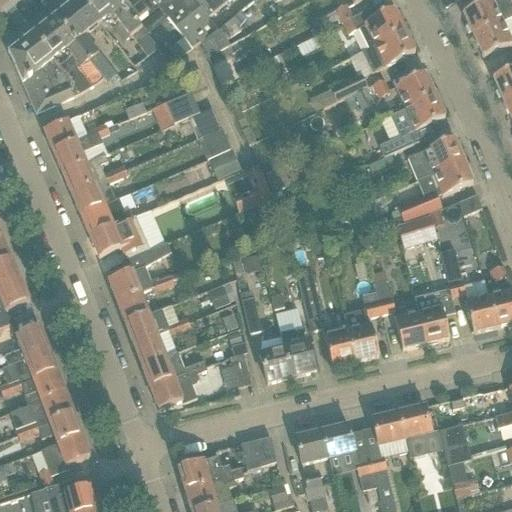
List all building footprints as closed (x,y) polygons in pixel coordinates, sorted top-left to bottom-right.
[(78,0),(54,19),(89,62),(103,81),(104,80),(107,84),(116,77),(84,36),(98,24),(78,0)] [(115,0),(78,0),(98,24),(99,25),(104,22),(111,31),(118,25),(129,40),(131,38),(140,31),(115,0)] [(151,0),(115,0),(140,31),(145,37),(167,20),(158,8),(158,7),(151,0)] [(190,0),(151,0),(158,7),(158,8),(167,20),(184,41),(185,40),(192,50),(200,45),(217,33),(207,21),(207,20),(199,11),(190,0)] [(190,0),(199,11),(207,20),(224,7),(218,0),(190,0)] [(505,0),(497,0),(491,3),(462,16),(473,38),(502,25),(511,20),(511,6),(508,6),(505,0)] [(352,20),(346,8),(310,26),(315,37),(341,24),(341,25),(352,20)] [(347,37),(352,35),(362,55),(368,52),(367,52),(404,34),(393,12),(364,27),(359,17),(352,20),(341,25),(347,37)] [(221,31),(217,33),(200,45),(207,60),(229,47),(227,42),(249,27),(240,14),(221,31)] [(54,19),(32,37),(52,61),(81,97),(94,88),(79,70),(89,62),(54,19)] [(511,45),(502,25),(473,38),(483,60),(511,46),(511,45)] [(140,31),(131,38),(147,59),(156,52),(145,37),(140,31)] [(404,34),(367,52),(368,52),(362,55),(372,77),(414,56),(404,34)] [(52,61),(32,37),(8,55),(35,116),(72,100),(81,97),(52,61)] [(321,44),(318,38),(279,57),(282,64),(321,44)] [(175,47),(171,50),(178,59),(192,50),(185,40),(184,41),(175,47)] [(235,79),(227,61),(212,68),(221,86),(235,79)] [(511,72),(492,81),(502,103),(511,99),(511,72)] [(434,99),(424,77),(395,90),(405,112),(434,99)] [(361,78),(330,93),(318,99),(324,111),(367,91),(361,78)] [(379,101),(389,96),(383,83),(373,88),(379,101)] [(367,92),(354,98),(359,108),(361,114),(375,107),(372,102),(367,92)] [(165,107),(174,127),(188,121),(189,121),(199,117),(190,96),(165,107)] [(434,99),(405,112),(389,119),(399,140),(379,149),(384,160),(419,143),(415,134),(444,121),(434,99)] [(511,99),(502,103),(511,125),(511,99)] [(146,116),(141,105),(124,112),(128,122),(146,116)] [(199,117),(189,121),(198,142),(221,132),(212,112),(199,117)] [(52,156),(76,146),(67,124),(43,135),(52,156)] [(105,127),(95,131),(100,141),(109,136),(110,138),(120,133),(118,126),(113,129),(107,131),(105,127)] [(100,141),(95,131),(86,135),(88,141),(90,145),(100,141)] [(230,152),(221,132),(198,142),(207,163),(230,152)] [(76,146),(52,156),(61,177),(86,167),(81,156),(102,147),(100,141),(90,145),(88,141),(76,146)] [(454,142),(424,154),(407,161),(416,184),(433,177),(463,164),(454,142)] [(240,172),(231,153),(209,164),(217,182),(240,172)] [(104,159),(86,167),(61,177),(70,198),(106,183),(108,188),(118,183),(114,174),(104,178),(100,169),(107,165),(104,159)] [(391,159),(367,169),(371,177),(394,167),(391,159)] [(463,164),(433,177),(442,199),(472,187),(463,164)] [(212,182),(205,165),(194,170),(201,187),(212,182)] [(123,170),(114,174),(118,183),(127,180),(123,170)] [(265,178),(272,195),(284,190),(277,173),(265,178)] [(245,182),(247,187),(229,195),(238,217),(271,203),(260,175),(245,182)] [(115,203),(108,188),(106,183),(70,198),(80,219),(115,204),(115,203)] [(423,200),(397,211),(398,213),(401,220),(403,226),(439,211),(436,202),(433,196),(423,200)] [(463,220),(482,212),(476,198),(458,205),(463,220)] [(119,202),(115,203),(115,204),(80,219),(89,240),(133,221),(129,212),(124,214),(119,202)] [(89,240),(98,262),(121,252),(124,257),(147,247),(135,220),(133,221),(89,240)] [(403,253),(436,243),(430,221),(397,230),(403,253)] [(0,241),(0,266),(11,262),(2,241),(0,241)] [(127,276),(107,284),(116,306),(140,296),(151,292),(153,296),(163,292),(160,283),(151,286),(144,270),(170,256),(166,246),(123,264),(127,276)] [(462,285),(454,252),(440,256),(450,300),(465,297),(462,285)] [(258,258),(243,262),(246,277),(262,273),(258,258)] [(239,261),(232,263),(235,276),(243,275),(239,261)] [(0,266),(0,291),(20,283),(11,262),(0,266)] [(511,326),(511,294),(503,270),(489,274),(494,286),(495,285),(499,297),(488,299),(496,331),(511,326)] [(310,334),(324,331),(311,278),(297,281),(310,334)] [(160,283),(163,292),(174,289),(170,279),(160,283)] [(20,283),(0,291),(0,331),(10,327),(5,315),(29,304),(20,283)] [(393,314),(386,284),(373,287),(375,296),(381,317),(393,314)] [(222,290),(208,296),(214,312),(229,306),(229,305),(223,290),(222,290)] [(140,296),(116,306),(124,327),(149,318),(140,296)] [(365,313),(344,318),(347,333),(355,365),(378,359),(371,328),(369,320),(381,317),(375,296),(374,296),(361,299),(365,313)] [(280,298),(271,300),(274,313),(284,311),(280,298)] [(496,331),(488,299),(465,305),(472,337),(496,331)] [(252,302),(241,304),(249,337),(261,335),(253,302),(252,302)] [(441,311),(418,316),(425,348),(449,342),(441,311)] [(161,313),(149,318),(124,327),(132,349),(157,339),(157,338),(169,333),(167,329),(161,313)] [(273,315),(275,332),(297,329),(295,313),(273,315)] [(425,348),(418,316),(394,322),(402,354),(425,348)] [(232,317),(221,322),(227,334),(238,329),(232,317)] [(177,325),(181,335),(191,331),(187,321),(177,325)] [(181,335),(177,325),(167,329),(169,333),(171,339),(181,335)] [(16,340),(21,353),(4,359),(7,368),(48,352),(40,330),(16,340)] [(314,375),(303,331),(279,337),(283,352),(290,381),(314,375)] [(355,365),(347,333),(324,339),(331,371),(355,365)] [(238,334),(227,339),(231,349),(242,345),(238,334)] [(132,349),(141,370),(165,360),(158,342),(157,339),(132,349)] [(1,371),(8,387),(0,390),(0,391),(3,399),(13,395),(10,386),(20,383),(21,387),(57,374),(48,352),(7,368),(7,369),(1,371)] [(290,381),(283,352),(259,357),(267,387),(290,381)] [(165,360),(141,370),(149,391),(185,377),(187,382),(197,379),(196,378),(197,378),(194,368),(183,372),(177,356),(165,360)] [(236,391),(251,387),(244,357),(229,361),(236,391)] [(197,378),(207,374),(204,364),(194,368),(197,378)] [(65,395),(57,374),(21,387),(20,383),(10,386),(13,395),(22,392),(28,408),(40,403),(40,405),(65,395)] [(185,377),(149,391),(158,413),(181,404),(182,408),(197,402),(191,388),(196,387),(198,382),(197,379),(187,382),(185,377)] [(497,393),(483,396),(486,408),(500,405),(497,393)] [(40,403),(28,408),(35,426),(37,430),(49,426),(73,416),(65,395),(40,405),(40,403)] [(462,402),(450,405),(452,413),(464,410),(462,402)] [(425,410),(398,416),(404,442),(431,436),(425,410)] [(511,415),(495,421),(498,432),(511,427),(511,415)] [(73,416),(49,426),(37,430),(35,426),(25,430),(28,440),(39,436),(41,442),(53,437),(57,447),(81,438),(73,416)] [(380,460),(369,463),(375,491),(376,491),(381,511),(394,511),(385,473),(386,473),(383,461),(407,455),(404,442),(398,416),(371,423),(376,442),(378,449),(380,460)] [(354,454),(348,428),(321,435),(328,461),(354,454)] [(461,428),(438,435),(441,446),(448,470),(471,463),(461,428)] [(28,440),(25,430),(15,434),(19,443),(28,440)] [(321,435),(295,442),(301,467),(328,461),(321,435)] [(81,438),(57,447),(41,453),(48,474),(39,477),(43,487),(44,490),(53,487),(50,479),(67,473),(66,469),(90,460),(81,438)] [(276,466),(272,447),(270,441),(254,444),(260,470),(276,466)] [(511,452),(498,456),(501,468),(511,465),(511,452)] [(231,475),(229,470),(220,473),(216,460),(178,472),(184,494),(222,483),(223,488),(233,485),(230,475),(231,475)] [(375,491),(369,463),(356,466),(363,494),(375,491)] [(11,466),(0,470),(0,482),(1,483),(6,481),(6,478),(14,475),(11,466)] [(240,472),(231,475),(230,475),(233,485),(242,482),(240,472)] [(318,476),(303,479),(306,491),(304,492),(307,504),(309,504),(311,511),(325,511),(326,511),(318,476)] [(453,488),(456,500),(479,495),(476,482),(453,488)] [(235,490),(233,485),(223,488),(222,483),(184,494),(189,511),(204,511),(233,504),(229,492),(235,490)] [(54,489),(53,487),(44,490),(45,492),(44,492),(49,511),(95,511),(89,490),(57,498),(55,489),(54,489)] [(269,493),(273,507),(288,502),(284,488),(269,493)]
